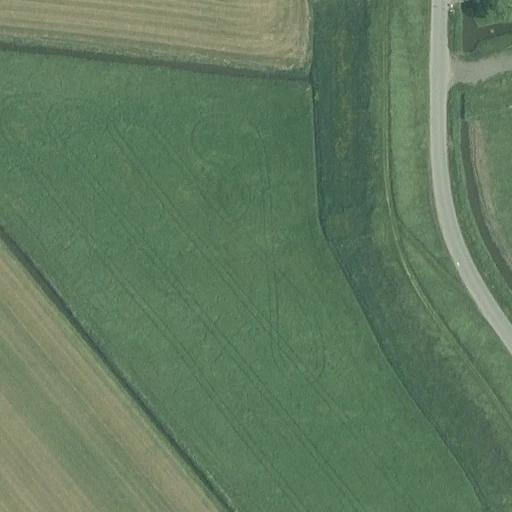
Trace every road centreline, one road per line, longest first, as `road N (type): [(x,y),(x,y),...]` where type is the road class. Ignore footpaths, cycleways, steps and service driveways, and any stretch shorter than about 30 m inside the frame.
road 1 (unclassified): [(511,340),(479,294),(439,174),(444,0)]
road 2 (track): [(395,0),(407,25),(429,161),(439,174)]
road 3 (track): [(391,225),(486,304)]
